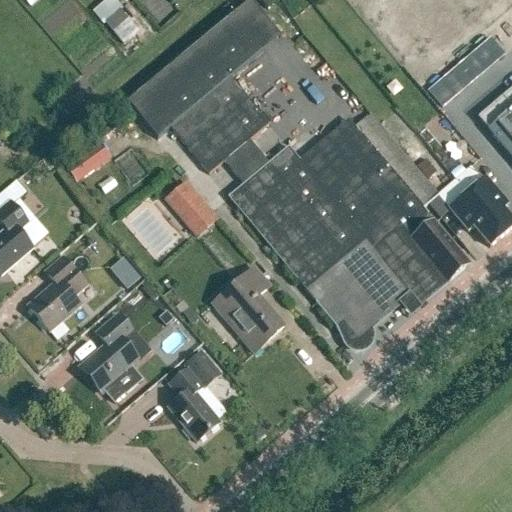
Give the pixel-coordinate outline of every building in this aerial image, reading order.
[(63,0),(41,0),(29,11),(91,85),(103,75),(98,70),(109,60),(79,25),(84,20),(78,13),(76,15),(63,0)] [(351,351),(356,352),(361,352),(366,349),(369,345),(370,341),(370,336),(367,331),(408,297),(416,307),(446,282),(448,284),(467,269),(456,255),(458,254),(433,224),(426,217),(427,216),(423,211),(439,198),(438,197),(438,198),(370,118),(354,131),(350,126),(301,166),(288,150),(269,166),(250,143),(269,127),(230,81),(280,40),(250,4),(127,106),(157,142),(170,132),(208,177),(222,166),(241,189),(228,201),(343,339),(347,348),(351,351)] [(490,42),(477,52),(491,68),(503,58),(490,42)] [(477,52),(465,63),(479,78),(491,68),(477,52)] [(465,63),(453,73),(467,89),(479,78),(465,63)] [(453,73),(441,83),(454,99),(467,89),(453,73)] [(441,83),(428,94),(442,110),(454,99),(441,83)] [(511,162),(511,91),(477,121),(511,162)] [(75,182),(111,161),(105,152),(69,174),(75,182)] [(435,175),(424,161),(415,169),(426,182),(435,175)] [(470,170),(454,184),(465,197),(460,201),(467,209),(470,206),(483,221),(487,218),(503,238),(511,230),(511,224),(501,212),(507,208),(484,181),(481,184),(470,170)] [(185,182),(163,202),(196,240),(219,220),(185,182)] [(14,184),(2,195),(10,205),(12,207),(25,196),(14,184)] [(439,198),(438,199),(449,211),(468,234),(473,230),(489,249),(503,238),(487,218),(483,221),(470,206),(467,209),(460,201),(465,197),(454,184),(438,197),(439,198)] [(19,234),(28,226),(12,207),(10,205),(0,213),(0,228),(5,234),(0,237),(0,277),(1,279),(33,251),(19,234)] [(28,311),(48,335),(80,309),(73,301),(87,289),(62,260),(44,275),(55,288),(28,311)] [(212,308),(254,357),(281,333),(255,303),(269,290),(254,272),(212,308)] [(130,273),(117,284),(125,294),(138,283),(130,273)] [(107,349),(80,372),(101,396),(104,394),(114,406),(127,396),(116,383),(138,364),(149,355),(133,337),(118,319),(96,337),(107,349)] [(65,351),(76,367),(103,347),(95,337),(86,343),(82,338),(65,351)] [(185,369),(187,372),(169,388),(180,402),(168,412),(196,446),(220,426),(195,397),(203,391),(203,392),(220,378),(201,355),(185,369)] [(251,433),(250,438),(254,443),(263,437),(256,429),(251,433)]
